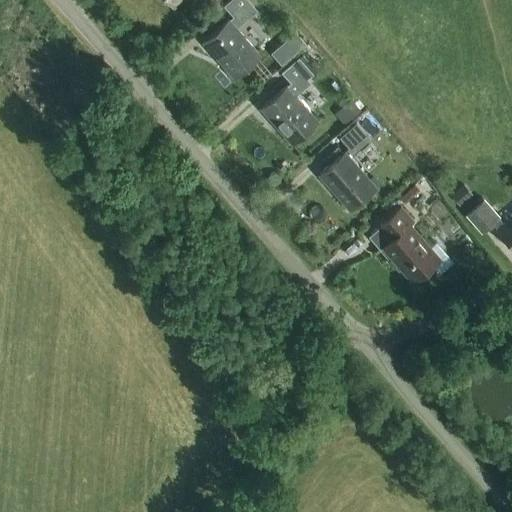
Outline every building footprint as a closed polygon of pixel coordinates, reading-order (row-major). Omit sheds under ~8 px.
[(233,26),(254,8),(247,0),(230,0),(223,6),(233,17),(203,43),(234,78),(260,56),(233,26)] [(270,54),(280,66),(304,46),(295,34),(270,54)] [(292,93),(313,75),(298,58),(281,73),(290,83),(261,109),(291,144),(317,122),(292,93)] [(349,159),(370,140),(356,123),(339,139),(348,149),(319,175),(349,211),(375,188),(349,159)] [(463,184),(450,195),(457,203),(460,205),(472,194),(463,184)] [(403,203),(417,191),(412,186),(398,198),(403,203)] [(467,215),(481,231),(491,223),(511,247),(511,217),(503,225),(498,218),(484,201),(467,215)] [(414,222),(401,207),(368,235),(379,247),(382,251),(411,285),(441,259),(411,225),(414,222)]
